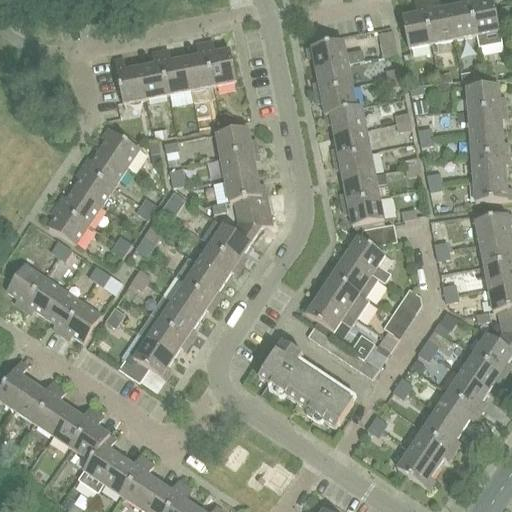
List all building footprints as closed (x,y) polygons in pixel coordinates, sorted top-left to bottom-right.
[(454,44),(477,39),(469,0),(460,0),(462,9),(448,12),(454,44)] [(479,51),(502,46),(494,3),(479,6),(477,0),(469,0),(477,39),(479,51)] [(454,44),(448,12),(434,15),(432,3),(424,5),(432,48),(454,44)] [(409,52),(432,48),(424,5),(415,6),(418,18),(403,21),(409,52)] [(394,44),(392,35),(380,38),(381,46),(394,44)] [(205,47),(214,90),(237,86),(231,54),(216,57),(213,45),(205,47)] [(363,54),(346,57),(343,45),(307,52),(309,62),(314,61),(316,74),(365,65),(363,54)] [(191,95),(214,90),(205,47),(197,48),(199,60),(185,63),(191,95)] [(191,95),(185,63),(171,66),(168,54),(160,55),(169,99),(191,95)] [(147,103),(169,99),(160,55),(152,57),(154,69),(140,72),(147,103)] [(147,103),(140,72),(126,74),(124,63),(115,64),(123,108),(147,103)] [(352,90),(348,68),(365,65),(316,74),(319,87),(314,88),(316,98),(352,90)] [(400,72),(387,75),(388,83),(401,81),(400,72)] [(401,81),(388,83),(390,92),(403,89),(401,81)] [(422,89),(410,92),(411,100),(424,98),(422,89)] [(469,115),(506,112),(505,103),(500,103),(499,89),(467,91),(469,115)] [(357,113),(357,112),(352,90),(316,98),(318,107),(323,106),(325,119),(357,113)] [(429,115),(426,103),(417,104),(419,117),(429,115)] [(335,140),(366,134),(362,111),(357,112),(357,113),(325,119),(327,128),(332,127),(335,140)] [(470,137),(503,135),(502,122),(507,122),(506,112),(469,115),(470,137)] [(408,117),(395,120),(397,128),(410,126),(408,117)] [(410,126),(397,128),(399,137),(412,134),(410,126)] [(100,155),(127,173),(140,153),(109,132),(103,141),(107,144),(100,155)] [(221,161),(258,154),(256,145),(251,146),(248,132),(216,138),(221,161)] [(431,133),(418,135),(420,143),(432,141),(431,133)] [(334,164),(371,157),(366,134),(335,140),(337,154),(332,155),(334,164)] [(472,160),(510,158),(509,148),(504,148),(503,135),(470,137),(472,160)] [(432,141),(420,143),(421,152),(434,149),(432,141)] [(157,142),(148,144),(151,158),(160,156),(157,142)] [(177,146),(164,148),(166,157),(179,155),(177,146)] [(225,184),(257,177),(254,164),(260,163),(258,154),(221,161),(225,184)] [(114,192),(127,173),(100,155),(93,166),(88,163),(83,171),(114,192)] [(344,185),(375,179),(371,157),(334,164),(336,173),(341,172),(344,185)] [(474,183),(506,181),(505,167),(510,167),(510,158),(472,160),(474,183)] [(417,162),(404,165),(406,173),(419,171),(417,162)] [(102,211),(114,192),(83,171),(78,179),(82,182),(75,193),(102,211)] [(419,171),(406,173),(408,181),(420,179),(419,171)] [(182,173),(170,175),(173,192),(186,189),(182,173)] [(235,205),(267,199),(265,190),(260,191),(257,177),(225,184),(230,207),(235,206),(235,205)] [(439,178),(427,180),(428,188),(441,186),(439,178)] [(343,209),(380,202),(375,179),(344,185),(346,198),(341,199),(343,209)] [(506,181),(474,183),(476,207),(511,203),(511,193),(507,194),(506,181)] [(441,186),(428,188),(430,197),(443,194),(441,186)] [(89,230),(102,211),(75,193),(67,204),(63,201),(58,209),(89,230)] [(185,204),(174,197),(169,204),(180,211),(185,204)] [(234,237),(250,248),(261,232),(273,229),(267,199),(235,205),(235,206),(239,228),(234,236),(234,237)] [(380,202),(343,209),(345,218),(350,217),(353,231),(384,225),(380,202)] [(146,203),(142,210),(152,218),(157,210),(146,203)] [(214,215),(214,219),(228,216),(228,213),(226,207),(220,208),(213,210),(214,215)] [(76,249),(89,230),(58,209),(52,217),(57,220),(49,231),(76,249)] [(142,210),(137,217),(148,225),(152,218),(142,210)] [(417,222),(415,213),(403,216),(404,224),(417,222)] [(480,248),(511,242),(509,229),(511,228),(511,218),(476,225),(480,248)] [(224,229),(224,230),(215,224),(202,243),(211,249),(242,270),(247,262),(243,259),(250,248),(234,237),(234,236),(224,229)] [(153,228),(148,235),(159,242),(164,235),(153,228)] [(148,235),(143,242),(154,249),(159,242),(148,235)] [(391,278),(379,269),(385,259),(354,238),(349,247),(353,250),(345,261),(379,283),(385,287),(391,278)] [(121,241),(116,248),(127,255),(132,248),(121,241)] [(485,271),(511,265),(511,242),(480,248),(485,271)] [(58,245),(51,256),(58,261),(66,250),(58,245)] [(447,246),(435,249),(436,257),(449,255),(447,246)] [(116,248),(111,255),(122,262),(127,255),(116,248)] [(236,278),(242,270),(211,249),(198,268),(225,286),(232,275),(236,278)] [(66,250),(58,261),(65,265),(73,255),(66,250)] [(449,255),(436,257),(438,266),(451,263),(449,255)] [(366,302),(379,283),(345,261),(338,272),(334,269),(328,277),(366,302)] [(225,286),(198,268),(190,262),(177,281),(185,287),(216,308),(222,300),(217,297),(225,286)] [(489,293),(511,288),(511,265),(485,271),(489,293)] [(23,313),(44,282),(25,269),(7,296),(18,303),(16,308),(23,313)] [(96,270),(89,281),(96,286),(104,275),(96,270)] [(140,274),(135,281),(146,288),(151,281),(140,274)] [(104,275),(96,286),(103,291),(110,280),(104,275)] [(370,305),(366,302),(328,277),(323,285),(328,288),(320,299),(357,324),(370,305)] [(135,281),(130,288),(141,295),(146,288),(135,281)] [(45,321),(63,295),(44,282),(23,313),(31,318),(34,314),(45,321)] [(211,316),(216,308),(185,287),(173,306),(164,300),(163,300),(199,324),(207,313),(211,316)] [(456,288),(443,291),(445,302),(458,299),(456,288)] [(499,314),(511,311),(511,288),(489,293),(494,317),(499,316),(499,314)] [(410,294),(405,301),(421,311),(422,309),(420,301),(410,294)] [(61,339),(82,307),(63,295),(45,321),(56,329),(53,333),(61,339)] [(351,332),(357,324),(320,299),(313,310),(308,307),(303,316),(318,326),(315,331),(330,342),(341,325),(351,332)] [(458,299),(445,302),(446,308),(459,305),(458,299)] [(192,335),(199,324),(163,300),(151,319),(152,320),(191,346),(196,338),(192,335)] [(405,301),(400,308),(416,319),(421,311),(405,301)] [(82,307),(61,339),(69,344),(72,339),(84,347),(102,321),(82,307)] [(497,346),(511,355),(511,311),(499,314),(499,316),(503,337),(498,345),(497,346)] [(110,319),(121,326),(126,319),(115,312),(110,319)] [(490,316),(477,319),(478,328),(492,325),(490,316)] [(110,319),(105,326),(116,333),(121,326),(110,319)] [(186,354),(191,346),(152,320),(140,339),(174,362),(181,351),(186,354)] [(450,335),(439,327),(434,335),(445,342),(450,335)] [(315,331),(308,341),(324,352),(331,342),(330,342),(315,331)] [(389,335),(385,342),(395,349),(400,342),(389,335)] [(165,384),(171,376),(167,373),(174,362),(140,339),(137,337),(121,361),(126,364),(119,374),(140,388),(150,374),(165,384)] [(511,355),(497,346),(498,345),(488,338),(474,358),(506,379),(511,371),(507,368),(511,360),(511,355)] [(331,342),(324,352),(340,362),(347,353),(331,342)] [(385,342),(376,354),(387,362),(395,349),(385,342)] [(428,344),(423,351),(434,359),(438,352),(428,344)] [(296,367),(297,368),(304,359),(283,345),(259,381),(278,394),(296,367)] [(423,351),(418,359),(429,366),(434,359),(423,351)] [(347,353),(340,362),(356,373),(363,364),(347,353)] [(500,387),(506,379),(474,358),(462,377),(488,395),(496,384),(500,387)] [(363,364),(356,373),(373,384),(379,374),(363,364)] [(0,404),(16,415),(34,388),(22,380),(28,370),(21,365),(0,395),(0,404)] [(315,380),(297,368),(296,367),(278,394),(297,407),(315,380)] [(481,407),(488,395),(462,377),(449,396),(480,417),(485,409),(481,407)] [(316,419),(334,393),(315,380),(297,407),(316,419)] [(402,382),(398,389),(408,397),(413,390),(402,382)] [(35,428),(59,391),(52,386),(46,396),(34,388),(16,415),(35,428)] [(398,389),(393,397),(404,404),(408,397),(398,389)] [(54,440),(72,414),(60,405),(66,396),(59,391),(35,428),(54,440)] [(334,393),(316,419),(336,433),(354,406),(334,393)] [(475,425),(480,417),(449,396),(436,415),(463,433),(470,422),(475,425)] [(72,453),(97,416),(90,412),(84,422),(72,414),(54,440),(72,453)] [(456,444),(463,433),(436,415),(424,434),(455,455),(460,447),(456,444)] [(91,466),(109,439),(97,431),(104,421),(97,416),(72,453),(90,465),(91,466)] [(377,420),(372,427),(383,434),(388,427),(377,420)] [(372,427),(367,434),(378,442),(383,434),(372,427)] [(449,463),(455,455),(424,434),(411,453),(438,471),(445,460),(449,463)] [(104,489),(122,462),(110,454),(116,444),(109,439),(91,466),(90,465),(78,483),(98,497),(104,489)] [(430,482),(438,471),(411,453),(398,473),(429,494),(435,485),(430,482)] [(123,501),(148,465),(141,460),(134,470),(122,462),(104,489),(123,501)] [(138,511),(143,511),(160,487),(148,479),(154,469),(148,465),(123,501),(138,511)] [(170,511),(185,490),(179,485),(172,495),(160,487),(143,511),(170,511)] [(196,511),(186,504),(192,495),(185,490),(170,511),(196,511)] [(66,511),(68,511),(73,505),(74,503),(69,499),(62,509),(66,511)]
